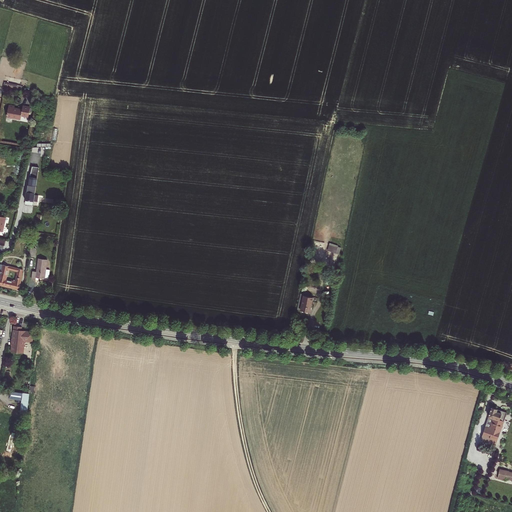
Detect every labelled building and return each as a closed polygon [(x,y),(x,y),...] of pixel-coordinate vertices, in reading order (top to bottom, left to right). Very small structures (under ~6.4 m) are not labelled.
[(20,82),(6,84),(6,91),(21,90),(20,82)] [(21,116),(28,117),(30,108),(22,106),(22,110),(14,109),(14,108),(14,107),(12,106),(8,105),(6,118),(20,120),(21,116)] [(25,201),(33,202),(39,164),(33,163),(30,181),(28,186),(25,201)] [(328,250),(340,253),(342,245),(330,243),(328,250)] [(36,273),(35,280),(39,281),(40,279),(48,280),(51,262),(42,261),(40,273),(36,273)] [(0,285),(18,290),(22,269),(16,268),(15,272),(17,273),(15,281),(13,280),(13,282),(5,280),(8,270),(9,266),(3,265),(0,276),(0,285)] [(311,297),(303,295),(299,311),(308,313),(311,297)] [(11,351),(13,352),(23,353),(24,341),(32,341),(33,332),(21,330),(21,327),(17,326),(14,326),(13,336),(13,339),(12,339),(11,345),(12,345),(11,351)] [(29,393),(10,390),(9,398),(16,399),(19,400),(21,400),(28,401),(29,393)] [(495,409),(488,407),(482,431),(499,438),(505,413),(497,410),(496,413),(495,412),(495,409)] [(511,470),(501,468),(499,478),(511,480),(511,470)]
